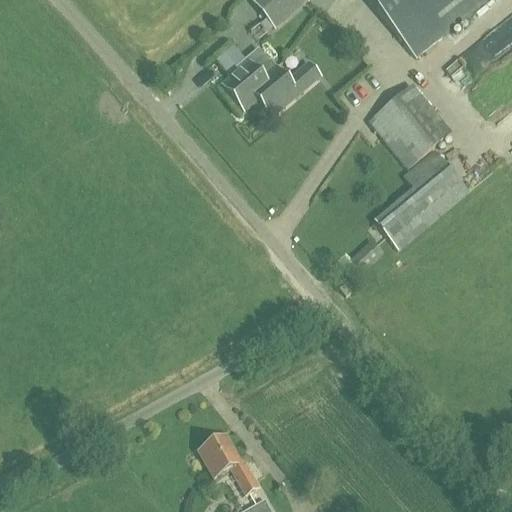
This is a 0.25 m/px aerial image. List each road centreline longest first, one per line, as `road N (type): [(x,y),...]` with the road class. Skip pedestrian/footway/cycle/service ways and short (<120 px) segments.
road 1 (unclassified): [(330,310),(57,0)]
road 2 (unclassified): [(0,493),(330,310)]
road 3 (unclassified): [(505,511),(330,310)]
